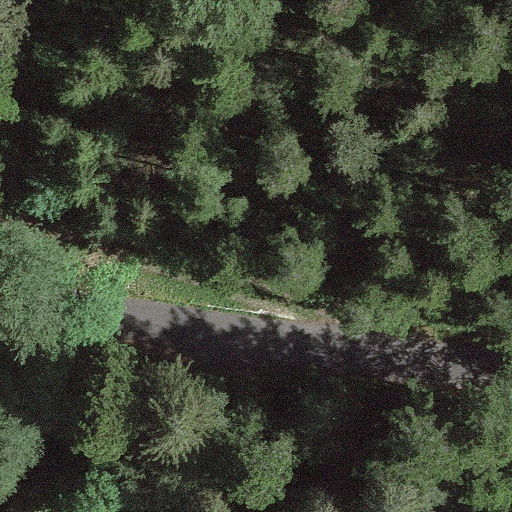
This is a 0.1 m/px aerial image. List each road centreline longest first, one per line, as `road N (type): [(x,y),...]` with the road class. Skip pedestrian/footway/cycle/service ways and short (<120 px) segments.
road 1 (unclassified): [(0,323),(64,316),(211,343),(511,359)]
road 2 (track): [(0,221),(73,230),(247,294),(338,351)]
